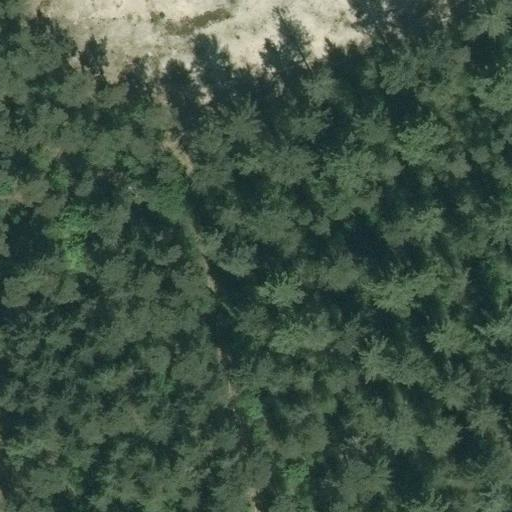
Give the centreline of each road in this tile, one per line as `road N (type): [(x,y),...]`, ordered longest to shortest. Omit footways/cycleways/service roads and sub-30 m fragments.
road 1 (track): [(511,13),(462,21),(279,100),(0,263)]
road 2 (track): [(178,156),(260,511)]
